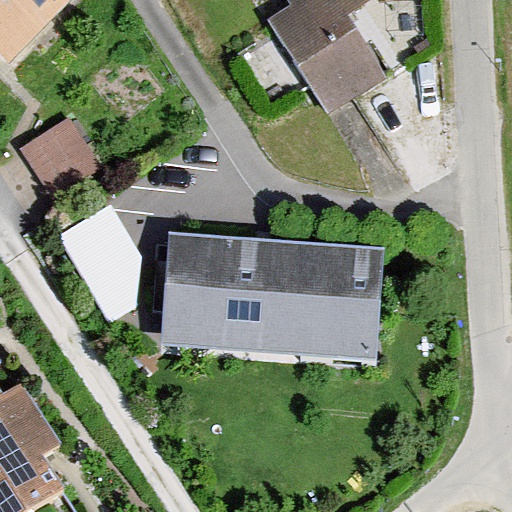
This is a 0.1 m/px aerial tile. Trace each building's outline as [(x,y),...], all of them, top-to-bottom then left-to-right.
[(66,0),(0,0),(0,57),(5,62),(66,0)] [(372,0),(286,0),(290,4),(265,19),(324,115),(385,78),(347,16),(372,0)] [(100,168),(68,118),(19,148),(51,198),(100,168)] [(376,361),(384,249),(166,233),(158,346),(376,361)] [(0,395),(0,511),(26,511),(59,491),(38,459),(59,445),(19,384),(0,395)]
